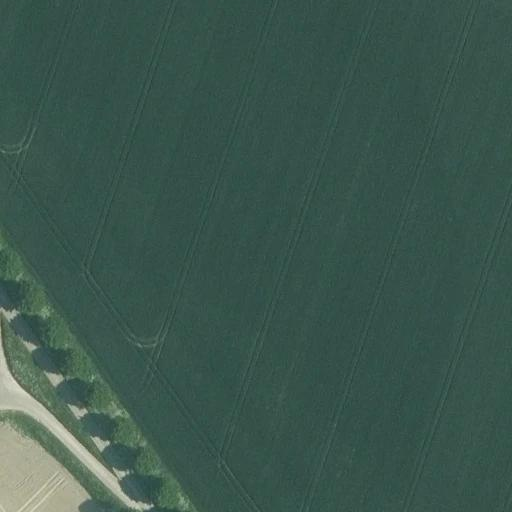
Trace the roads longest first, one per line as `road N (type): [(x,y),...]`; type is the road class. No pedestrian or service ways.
road 1 (unclassified): [(131,489),(0,306)]
road 2 (unclassified): [(0,396),(29,406),(116,487),(131,489)]
